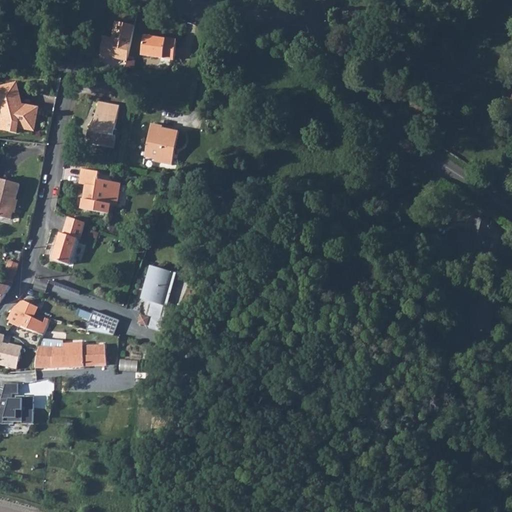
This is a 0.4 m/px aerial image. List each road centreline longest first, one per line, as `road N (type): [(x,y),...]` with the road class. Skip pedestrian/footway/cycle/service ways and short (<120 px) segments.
road 1 (residential): [(111,0),(94,9),(81,33),(35,257),(26,286),(0,318)]
road 2 (tertiary): [(511,208),(367,109),(316,24)]
road 3 (residential): [(316,24),(155,0)]
